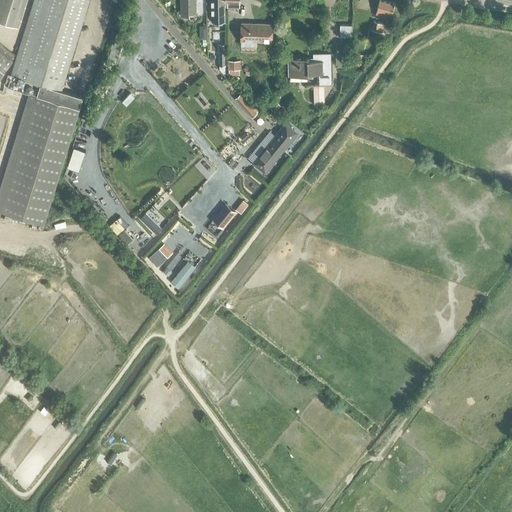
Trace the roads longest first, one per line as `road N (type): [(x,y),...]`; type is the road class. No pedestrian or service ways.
road 1 (track): [(447,0),(434,23),(401,44),(180,333),(146,340),(30,495),(18,495),(0,474)]
road 2 (track): [(171,337),(177,369),(281,511)]
